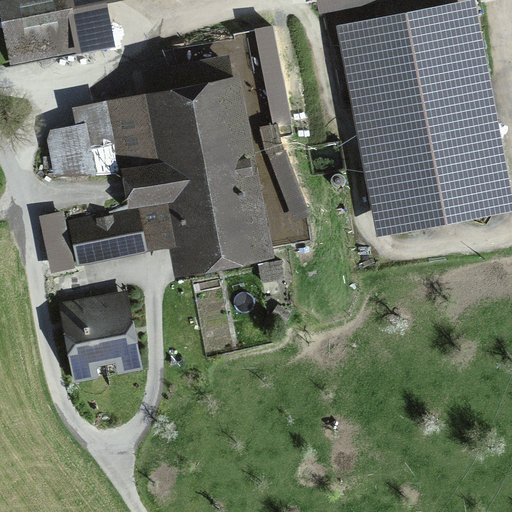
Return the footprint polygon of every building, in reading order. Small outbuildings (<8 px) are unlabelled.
[(0,0),(0,17),(10,67),(114,47),(106,3),(121,0),(0,0)] [(511,184),(475,0),(470,0),(337,26),(378,235),(511,208),(511,184)] [(241,73),(71,107),(75,124),(49,129),(47,141),(54,176),(122,176),(129,209),(69,221),(78,265),(176,246),(182,276),(278,257),(241,73)] [(64,211),(39,216),(51,273),(76,268),(64,211)] [(129,290),(64,303),(80,385),(145,372),(129,290)]
